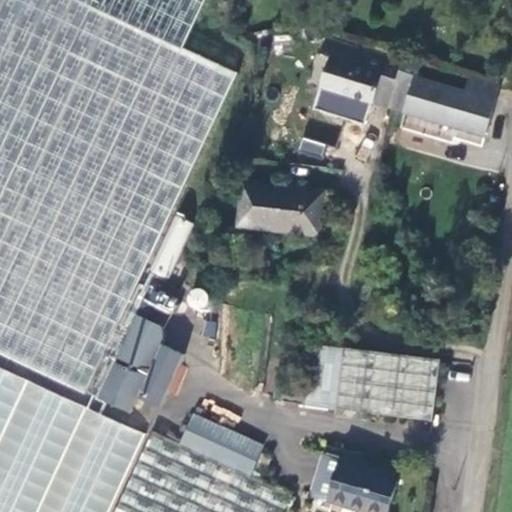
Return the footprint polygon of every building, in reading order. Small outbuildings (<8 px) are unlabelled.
[(207,0),(0,0),(0,353),(89,395),(237,78),(183,53),(207,0)] [(319,88),(326,90),(483,138),(495,107),(467,96),(419,79),(421,69),(363,50),(361,53),(322,43),(318,56),(328,59),(319,88)] [(471,84),(467,96),(495,107),(498,94),(471,84)] [(322,159),(326,144),(302,137),(297,152),(322,159)] [(292,192),(246,188),(242,229),(319,237),(324,195),(300,193),(301,186),(292,186),(292,192)] [(148,270),(167,279),(194,223),(176,214),(148,270)] [(154,289),(147,299),(167,313),(175,303),(154,289)] [(164,330),(139,319),(120,360),(151,374),(164,347),(166,343),(164,330)] [(149,381),(141,399),(163,409),(186,358),(164,347),(151,374),(149,381)] [(434,424),(441,364),(315,348),(309,390),(287,387),(285,405),(339,412),(371,416),(434,424)] [(109,511),(145,432),(0,365),(0,511),(109,511)] [(117,366),(100,401),(133,416),(141,399),(149,381),(117,366)] [(370,423),(371,416),(339,412),(338,419),(370,423)] [(156,436),(121,511),(285,511),(292,498),(251,479),(265,448),(197,417),(183,448),(156,436)] [(390,511),(399,478),(343,462),(332,504),(360,511),(390,511)]
